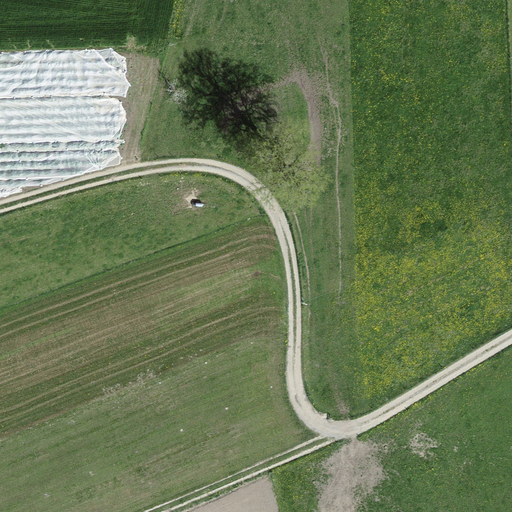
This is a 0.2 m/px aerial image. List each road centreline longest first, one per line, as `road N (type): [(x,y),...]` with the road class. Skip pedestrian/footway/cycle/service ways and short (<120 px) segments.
road 1 (track): [(511,341),(356,430),(312,422),(297,388),(292,265),(278,215),(239,176),(208,164),(96,176),(0,204)]
road 2 (track): [(356,430),(176,511)]
